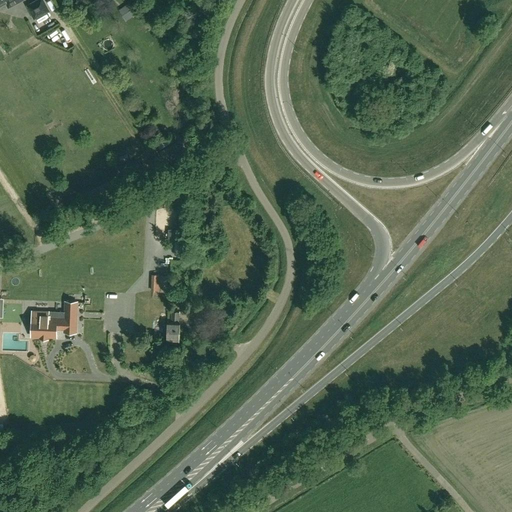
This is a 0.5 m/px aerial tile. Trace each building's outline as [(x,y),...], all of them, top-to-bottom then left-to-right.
[(48,11),(42,0),(38,0),(28,6),(34,18),(48,11)] [(132,1),(123,6),(130,17),(139,12),(132,1)] [(195,103),(191,95),(186,97),(190,105),(195,103)] [(183,154),(177,143),(160,152),(166,163),(183,154)] [(110,181),(94,188),(102,200),(116,194),(110,181)] [(102,200),(94,188),(81,194),(87,207),(102,200)] [(161,275),(152,275),(151,291),(160,291),(161,275)] [(76,302),(66,302),(65,321),(56,321),(56,318),(48,318),(48,312),(33,311),(32,335),(56,336),(56,326),(65,327),(65,332),(75,332),(76,302)] [(16,329),(27,330),(28,317),(16,317),(16,329)] [(179,322),(167,322),(167,340),(178,341),(179,322)]
